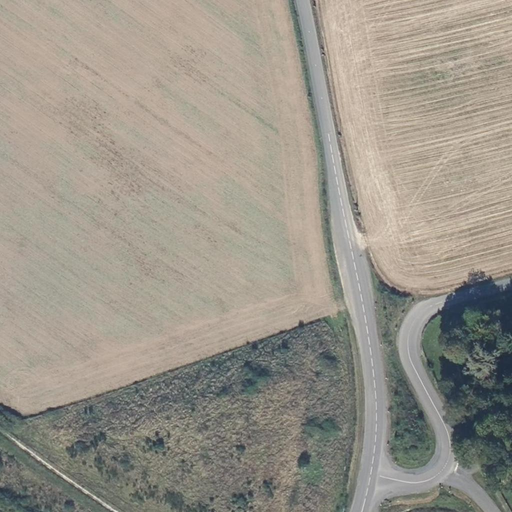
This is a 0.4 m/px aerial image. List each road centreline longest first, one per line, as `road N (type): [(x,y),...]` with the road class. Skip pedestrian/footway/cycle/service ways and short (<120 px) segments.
road 1 (tertiary): [(303,0),(364,311),(376,428),(372,474)]
road 2 (tertiary): [(447,463),(444,424),(406,339),(424,309),(511,282)]
road 3 (track): [(107,511),(0,437)]
